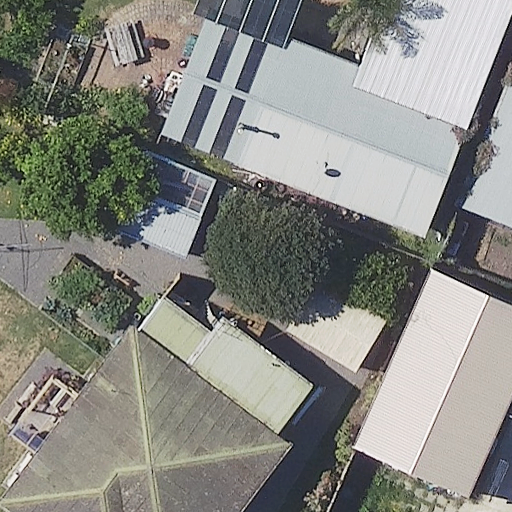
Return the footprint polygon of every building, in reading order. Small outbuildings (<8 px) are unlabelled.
[(189,0),(144,127),(429,229),(474,104),(291,39),(304,0),(189,0)] [(511,75),(464,200),(511,219),(511,75)] [(511,393),(511,297),(436,263),(357,438),(469,489),(511,393)] [(232,511),(290,433),(273,421),(309,371),(170,270),(103,363),(94,357),(0,487),(0,492),(27,511),(232,511)] [(390,312),(318,274),(290,328),(361,366),(390,312)]
